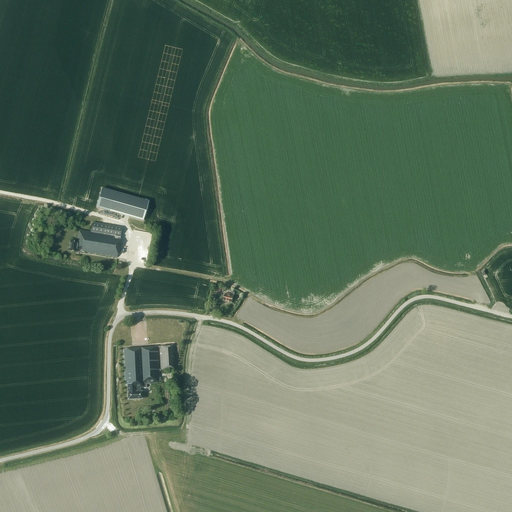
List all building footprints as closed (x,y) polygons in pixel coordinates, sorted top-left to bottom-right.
[(109,212),(143,221),(148,201),(115,192),(109,212)] [(91,232),(121,237),(122,228),(92,223),(91,232)] [(121,237),(91,232),(79,230),(77,242),(70,241),(68,251),(76,252),(76,249),(80,250),(80,252),(117,258),(121,237)] [(234,294),(228,293),(228,294),(225,293),(223,300),(232,302),(234,294)] [(176,370),(175,345),(123,349),(125,381),(126,380),(126,385),(128,385),(128,392),(127,392),(128,400),(142,399),(142,391),(140,391),(140,388),(146,387),(146,383),(160,382),(159,371),(176,370)]
